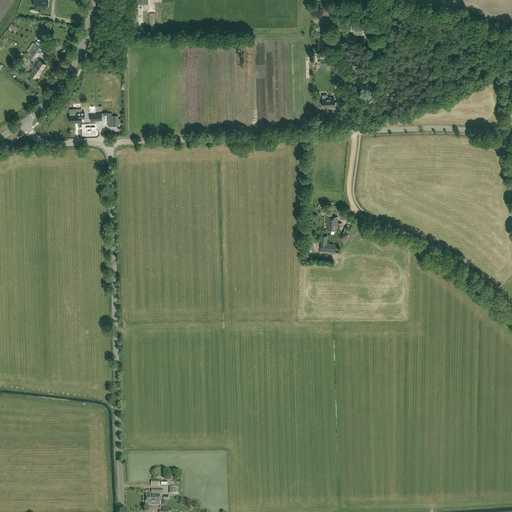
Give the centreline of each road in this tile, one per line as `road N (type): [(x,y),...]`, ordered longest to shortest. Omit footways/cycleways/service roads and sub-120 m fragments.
road 1 (unclassified): [(511,135),(405,128),(105,146)]
road 2 (unclassified): [(121,511),(105,146)]
road 3 (track): [(511,316),(446,262),(357,212),(349,194),(355,132)]
road 4 (tertiary): [(20,121),(73,68),(91,0)]
